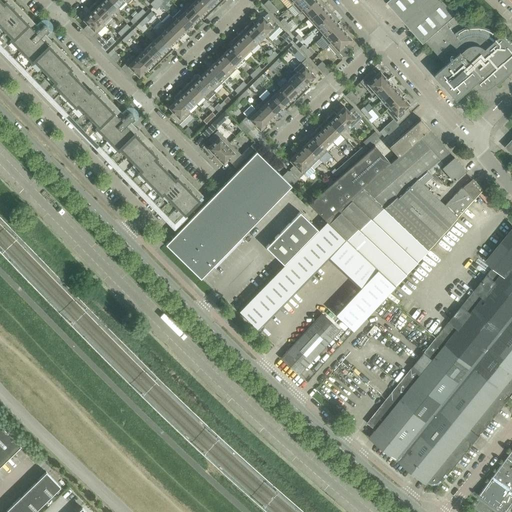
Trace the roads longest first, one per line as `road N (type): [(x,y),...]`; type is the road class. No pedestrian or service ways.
road 1 (secondary): [(0,112),(212,330),(416,511)]
road 2 (residential): [(272,146),(383,40)]
road 3 (residential): [(142,103),(247,0)]
road 4 (residential): [(471,139),(383,40)]
road 5 (residential): [(142,103),(54,13)]
